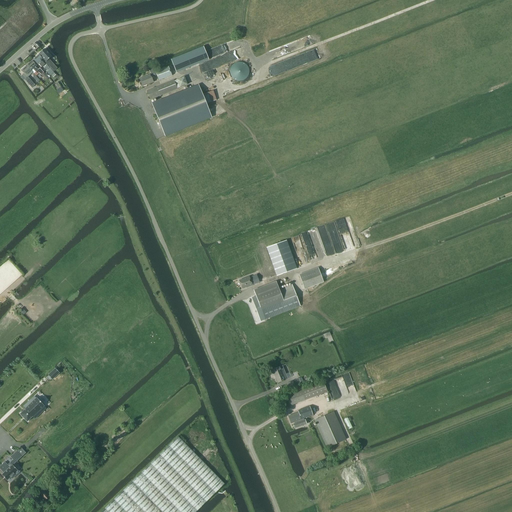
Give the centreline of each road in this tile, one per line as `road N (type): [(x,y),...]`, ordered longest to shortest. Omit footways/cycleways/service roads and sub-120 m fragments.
road 1 (unclassified): [(278,511),(149,208),(73,63),(74,38),(100,29)]
road 2 (track): [(155,84),(186,72),(242,86),(258,66),(430,0)]
road 3 (track): [(324,261),(511,194)]
